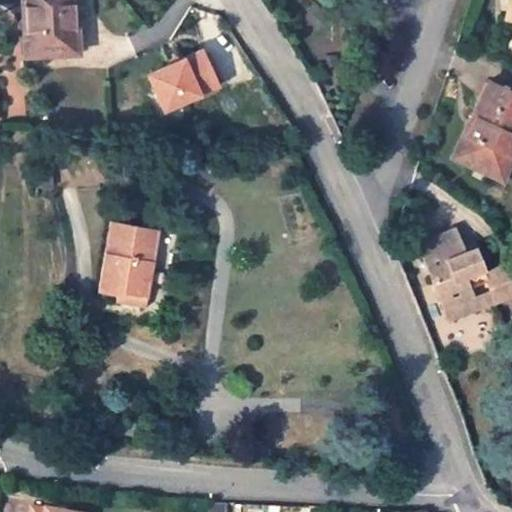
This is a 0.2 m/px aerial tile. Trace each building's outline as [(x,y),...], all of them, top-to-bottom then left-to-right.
[(69,27),(74,27),(72,0),(20,0),(25,55),(45,55),(45,48),(70,46),(69,27)] [(152,92),(161,87),(170,105),(213,86),(198,51),(144,75),(152,92)] [(470,128),(464,125),(451,151),(491,170),(502,146),(511,151),(511,148),(511,87),(487,75),(470,111),(476,114),(470,128)] [(161,87),(152,92),(160,110),(170,105),(161,87)] [(500,174),(511,151),(502,146),(491,170),(500,174)] [(96,291),(117,293),(118,291),(145,295),(157,230),(140,227),(120,223),(110,221),(96,291)] [(458,243),(448,221),(413,236),(420,251),(423,250),(430,266),(427,267),(440,299),(468,287),(465,278),(482,271),(490,290),(511,281),(499,254),(479,262),(474,250),(463,255),(458,243)] [(469,239),(458,243),(463,255),(474,250),(469,239)] [(490,292),(490,290),(482,271),(465,278),(468,287),(440,299),(445,312),(490,292)] [(145,295),(118,291),(117,293),(116,304),(143,308),(145,295)] [(155,429),(187,433),(190,418),(157,413),(155,429)]
